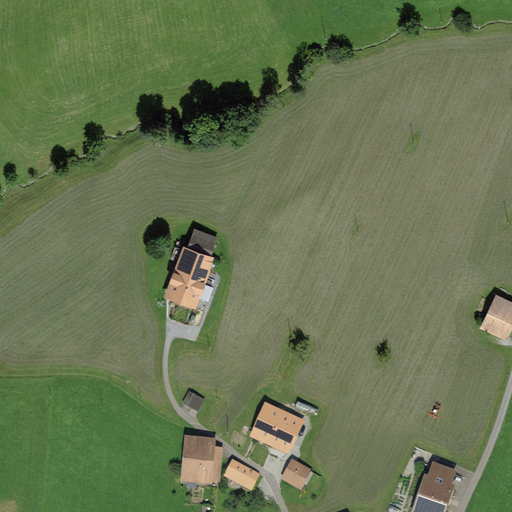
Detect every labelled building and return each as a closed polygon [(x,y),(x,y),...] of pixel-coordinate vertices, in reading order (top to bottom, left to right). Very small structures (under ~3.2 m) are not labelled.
[(194,230),(170,294),(192,302),(216,239),(194,230)] [(511,304),(499,298),(485,328),(504,337),(511,319),(511,304)] [(191,408),(196,397),(189,393),(184,404),(191,408)] [(268,409),(257,435),(289,449),(300,423),(268,409)] [(190,439),(185,478),(208,481),(213,441),(190,439)] [(245,483),(244,486),(251,489),(258,475),(232,462),(226,474),(245,483)] [(295,463),(287,478),(299,485),(307,470),(295,463)] [(452,473),(435,467),(430,482),(428,481),(416,511),(440,511),(449,489),(446,488),(452,473)]
